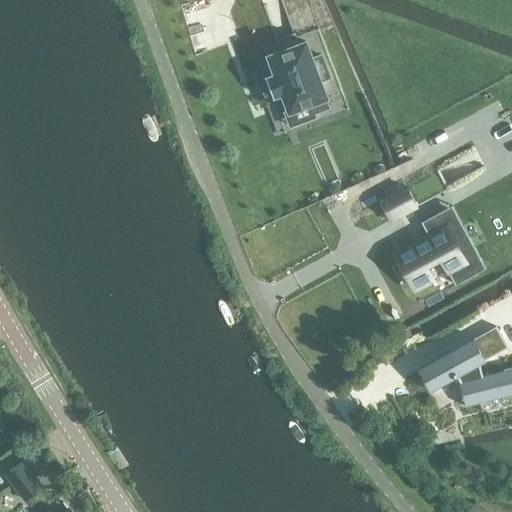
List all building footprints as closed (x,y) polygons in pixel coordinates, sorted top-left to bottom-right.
[(265,83),(259,86),(266,104),(271,102),(282,130),(310,120),(309,116),(324,111),(299,44),(256,59),(265,83)] [(434,172),(360,212),(412,308),(456,284),(481,270),(487,267),(453,205),(434,172)] [(414,374),(425,394),(479,365),(468,345),(414,374)] [(511,370),(454,383),(459,406),(511,395),(511,370)] [(44,487),(23,460),(4,474),(25,501),(44,487)]
